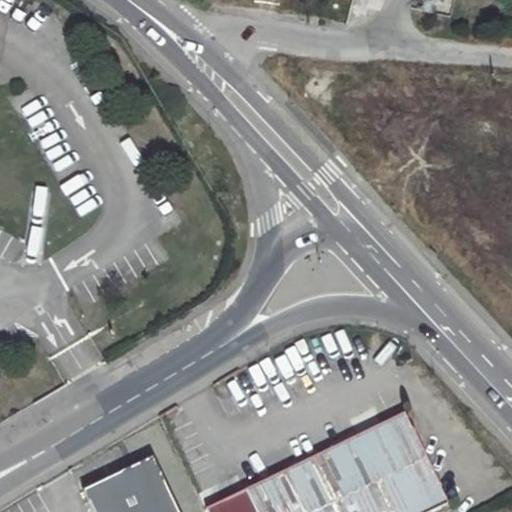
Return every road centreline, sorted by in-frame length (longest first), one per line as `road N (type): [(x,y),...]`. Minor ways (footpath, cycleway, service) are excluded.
road 1 (unclassified): [(193,59),(252,32),(511,56)]
road 2 (unclassified): [(207,342),(0,484)]
road 3 (unclassified): [(207,342),(278,319),(387,310),(433,319)]
road 4 (primary): [(433,319),(345,223)]
road 5 (unclassified): [(264,134),(264,264)]
road 6 (primary): [(345,223),(264,134)]
